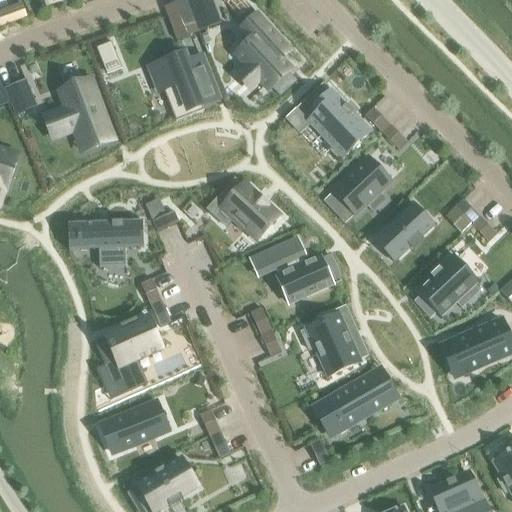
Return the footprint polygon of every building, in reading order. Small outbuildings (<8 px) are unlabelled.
[(217,14),(195,23),(199,34),(222,25),(217,14)] [(245,47),(236,56),(248,69),(241,74),(254,87),(260,81),(270,92),(291,72),(278,57),(286,49),(257,17),(241,31),(251,42),(248,45),(248,44),(245,46),(245,47)] [(195,23),(172,31),(177,42),(199,34),(195,23)] [(172,61),(151,69),(161,93),(164,92),(165,95),(166,95),(171,107),(171,109),(186,103),(190,112),(217,101),(200,59),(186,65),(183,57),(172,61)] [(26,81),(4,90),(9,101),(31,92),(26,81)] [(0,82),(0,108),(9,105),(0,82)] [(66,111),(54,115),(63,137),(74,132),(80,148),(111,136),(91,82),(60,94),(66,111)] [(331,92),(304,118),(333,149),(329,153),(339,164),(343,160),(367,137),(359,128),(362,126),(352,115),(353,115),(346,107),(345,108),(331,92)] [(373,110),(365,118),(382,135),(390,127),(373,110)] [(390,127),(382,135),(399,152),(408,144),(390,127)] [(0,202),(4,190),(8,191),(19,158),(0,151),(0,202)] [(332,193),(356,218),(367,207),(374,214),(387,202),(380,195),(392,184),(368,159),(332,193)] [(244,186),(222,209),(234,220),(231,223),(243,234),(246,231),(257,242),(279,218),(268,208),(269,208),(255,196),(244,186)] [(463,201),(455,209),(471,227),(480,218),(463,201)] [(414,205),(378,240),(399,262),(410,251),(413,254),(424,243),(422,240),(435,227),(414,205)] [(174,213),(152,223),(157,234),(179,224),(174,213)] [(480,218),(471,227),(488,244),(497,236),(480,218)] [(143,222),(68,225),(69,252),(81,252),(99,251),(100,269),(126,268),(125,250),(144,249),(143,222)] [(296,242),(266,255),(273,271),(275,270),(278,278),(276,279),(288,306),(332,286),(320,259),(305,265),(302,259),(304,258),(296,242)] [(454,258),(416,293),(440,320),(456,305),(461,311),(480,293),(475,287),(478,284),(454,258)] [(152,281),(141,286),(150,308),(162,303),(161,302),(152,281)] [(511,281),(500,293),(511,306),(511,281)] [(162,303),(150,308),(160,329),(171,325),(162,303)] [(261,310),(250,315),(260,337),(271,332),(261,310)] [(307,332),(301,334),(310,353),(315,350),(328,379),(361,364),(339,317),(307,331),(307,332)] [(116,362),(105,367),(114,386),(141,374),(136,363),(162,351),(147,318),(105,337),(110,348),(108,349),(111,354),(112,353),(116,362)] [(511,345),(502,322),(450,344),(464,375),(511,354),(511,345)] [(271,332),(260,337),(270,359),(281,354),(271,332)] [(371,376),(325,403),(343,432),(388,406),(371,376)] [(141,410),(110,423),(117,439),(122,452),(168,433),(156,404),(141,410)] [(211,412),(200,417),(210,439),(221,434),(211,412)] [(221,434),(210,439),(220,461),(231,456),(221,434)] [(320,441),(310,446),(319,468),(320,468),(330,463),(320,441)] [(511,451),(492,463),(501,479),(497,481),(505,496),(510,493),(511,497),(511,451)] [(182,461),(138,487),(152,511),(162,511),(199,490),(182,461)] [(447,485),(431,493),(439,511),(487,511),(469,476),(448,485),(447,485)]
